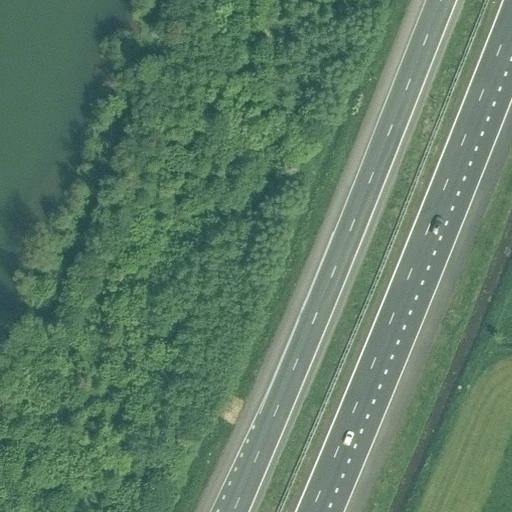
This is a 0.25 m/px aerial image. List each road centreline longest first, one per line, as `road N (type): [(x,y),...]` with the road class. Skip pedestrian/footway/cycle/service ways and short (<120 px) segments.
road 1 (motorway): [(440,0),(232,511)]
road 2 (motorway): [(310,511),(511,13)]
